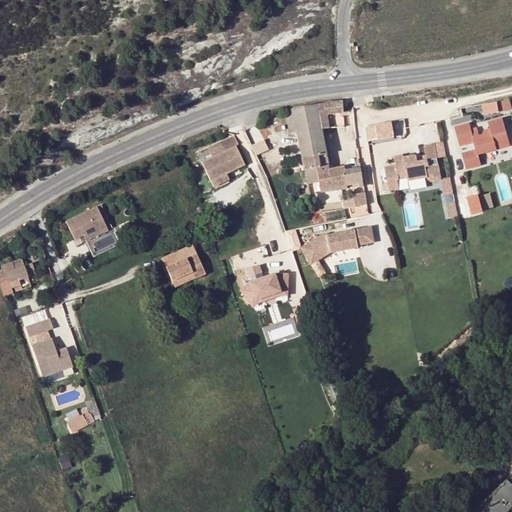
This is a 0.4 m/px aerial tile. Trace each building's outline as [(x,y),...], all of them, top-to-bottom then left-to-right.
[(511,106),(510,99),(483,103),(484,114),(511,109),(511,106)] [(343,112),(343,102),(316,105),(321,129),(329,128),(327,115),(343,112)] [(316,105),(285,111),(290,133),(297,131),(306,170),(329,165),(321,129),(316,105)] [(344,126),(343,112),(327,115),(329,128),(344,126)] [(469,123),(454,127),(459,145),(473,141),(475,149),(462,153),(466,168),(480,164),(477,153),(510,145),(503,118),(488,122),(490,129),(485,130),(482,135),(479,135),(478,130),(472,132),(471,129),(469,123)] [(393,138),(391,122),(367,126),(365,127),(367,142),(393,138)] [(206,147),(210,156),(234,145),(237,144),(232,135),(206,147)] [(402,156),(393,158),(395,166),(383,168),(386,184),(381,185),(382,191),(398,189),(396,180),(406,178),(407,181),(426,178),(426,180),(430,182),(440,180),(433,144),(423,146),(425,157),(426,161),(417,163),(416,159),(415,157),(413,156),(402,158),(402,156)] [(210,156),(200,161),(209,180),(243,163),(234,145),(210,156)] [(329,165),(306,170),(309,183),(320,181),(322,192),(364,186),(361,168),(345,170),(344,166),(329,168),(329,165)] [(228,179),(224,172),(209,180),(212,187),(228,179)] [(343,202),(345,209),(367,205),(365,193),(356,194),(357,198),(343,202)] [(472,197),(478,213),(488,209),(483,193),(472,197)] [(96,207),(107,229),(95,234),(93,229),(82,235),(73,239),(74,242),(83,238),(93,258),(121,245),(101,205),(96,207)] [(95,234),(107,229),(96,207),(65,222),(73,239),(82,235),(93,229),(95,234)] [(374,242),(371,228),(328,235),(328,234),(323,235),(302,247),(311,263),(331,252),(358,247),(358,245),(374,242)] [(161,259),(171,280),(191,272),(194,278),(205,273),(192,244),(161,259)] [(3,268),(0,269),(0,293),(1,295),(11,292),(9,286),(19,283),(18,278),(35,272),(31,261),(22,264),(21,257),(2,264),(3,268)] [(259,265),(246,270),(249,278),(262,273),(259,265)] [(191,272),(171,280),(175,287),(194,278),(191,272)] [(275,274),(252,282),(241,290),(251,305),(258,300),(281,292),(288,292),(289,274),(275,274)] [(251,305),(254,308),(260,303),(281,296),(288,296),(288,292),(281,292),(258,300),(251,305)] [(48,316),(24,324),(27,334),(46,327),(52,325),(48,316)] [(27,334),(30,344),(49,337),(46,327),(27,334)] [(30,344),(41,373),(71,363),(64,347),(54,350),(49,337),(30,344)] [(71,363),(41,373),(44,381),(73,370),(71,363)] [(83,378),(80,370),(73,373),(76,380),(83,378)] [(60,465),(66,463),(64,456),(57,458),(60,465)] [(511,485),(507,481),(479,511),(507,511),(511,508),(511,485)]
